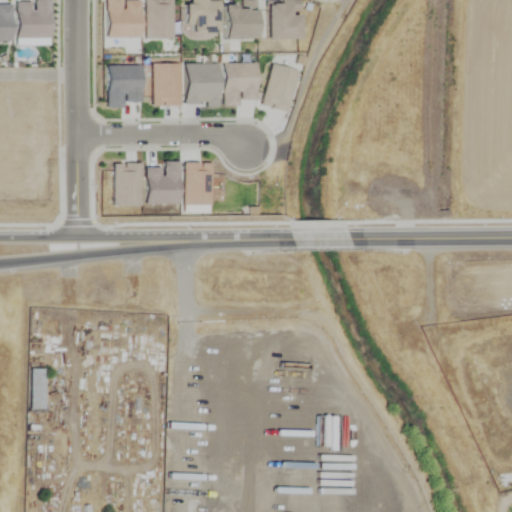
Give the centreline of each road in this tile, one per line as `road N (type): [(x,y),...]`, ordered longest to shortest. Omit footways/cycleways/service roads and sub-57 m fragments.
road 1 (residential): [(74,234),(76,0)]
road 2 (secondary): [(0,261),(183,238)]
road 3 (secondary): [(183,238),(0,234)]
road 4 (residential): [(246,146),(212,138),(76,137)]
road 5 (secondary): [(511,233),(362,234)]
